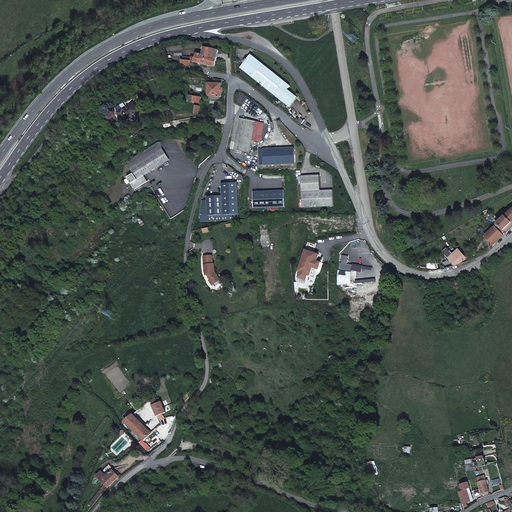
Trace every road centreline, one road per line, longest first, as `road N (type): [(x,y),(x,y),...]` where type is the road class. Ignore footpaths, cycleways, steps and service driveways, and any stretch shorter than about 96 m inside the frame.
road 1 (unclassified): [(234,79),(221,156),(202,178),(187,244),(205,382),(148,464)]
road 2 (secondary): [(195,14),(120,36),(88,55),(38,100),(0,152)]
road 3 (secondary): [(0,177),(46,113),(100,63),(185,30)]
road 4 (unclassified): [(148,464),(202,461),(336,511)]
road 5 (unclassified): [(367,219),(384,257),(425,274),(466,267),(511,235)]
road 6 (secondary): [(185,30),(363,0)]
road 7 (unclassified): [(246,41),(294,74),(329,140)]
road 8 (unclassified): [(332,0),(353,125)]
